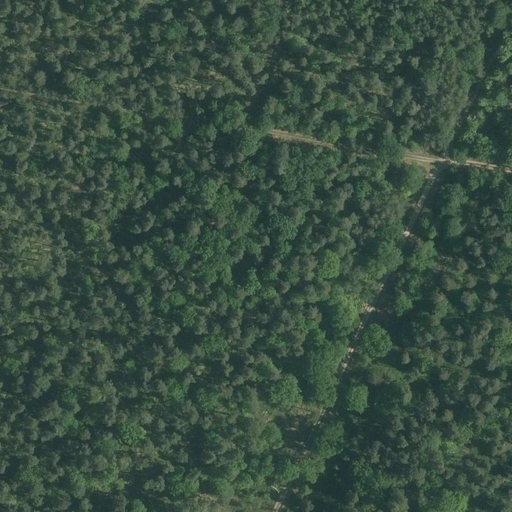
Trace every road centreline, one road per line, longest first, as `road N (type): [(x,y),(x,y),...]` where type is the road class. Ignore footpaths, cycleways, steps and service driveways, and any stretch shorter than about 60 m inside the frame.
road 1 (track): [(511,167),(0,84)]
road 2 (track): [(274,511),(441,155)]
road 3 (track): [(511,6),(441,155)]
